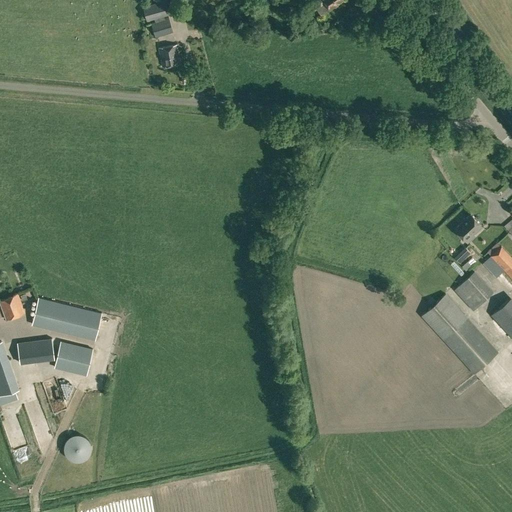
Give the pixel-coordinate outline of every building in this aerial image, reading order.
[(151,23),(155,37),(173,31),(169,18),(165,19),(164,16),(168,15),(164,0),(143,6),(146,21),(154,19),(155,21),(151,23)] [(242,0),(242,11),(251,11),(250,0),(242,0)] [(316,8),(321,14),(329,8),(340,0),(312,0),(310,2),(315,9),(316,8)] [(161,61),(162,66),(180,63),(176,44),(159,47),(159,50),(161,61)] [(472,233),(482,225),(471,213),(455,229),(467,242),(474,235),(472,233)] [(504,269),(511,277),(511,257),(501,245),(497,242),(487,251),(491,255),(483,262),(496,277),(504,269)] [(465,248),(461,252),(466,256),(470,252),(465,248)] [(455,288),(474,309),(493,291),(474,271),(455,288)] [(0,298),(0,302),(6,320),(25,313),(18,292),(0,298)] [(421,314),(474,373),(498,351),(445,293),(421,314)] [(491,314),(511,337),(511,295),(508,299),(491,314)] [(32,324),(95,339),(101,313),(38,297),(32,324)] [(53,358),(50,336),(16,340),(18,361),(53,358)] [(0,340),(0,404),(18,399),(15,392),(14,389),(19,387),(2,339),(0,340)] [(54,366),(86,374),(93,348),(60,341),(54,366)] [(54,400),(57,409),(67,405),(64,397),(54,400)] [(64,447),(64,448),(64,449),(64,450),(64,451),(65,452),(65,453),(66,454),(67,455),(67,456),(68,457),(70,459),(71,459),(72,460),(73,460),(74,460),(76,461),(77,461),(78,461),(80,461),(81,460),(83,460),(84,459),(85,459),(86,458),(87,457),(88,456),(89,455),(90,454),(90,453),(91,452),(91,450),(91,449),(91,448),(91,447),(91,446),(91,444),(91,443),(90,442),(90,441),(89,440),(89,439),(88,438),(87,437),(86,436),(85,436),(84,435),(83,435),(82,434),(81,434),(79,434),(78,433),(77,433),(76,434),(75,434),(74,434),(72,434),(71,435),(70,436),(69,436),(68,437),(67,438),(67,439),(66,440),(65,441),(65,442),(64,443),(64,444),(64,445),(64,447)]
